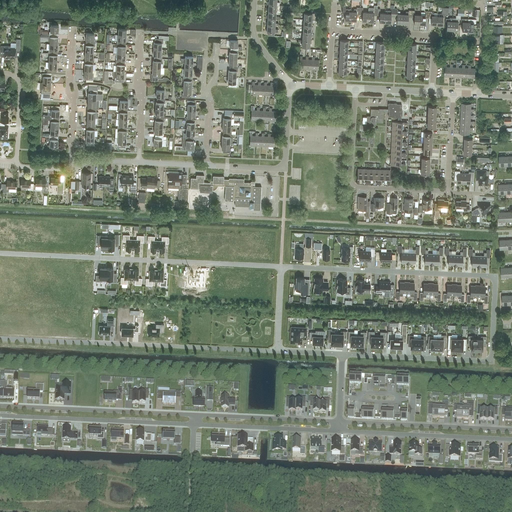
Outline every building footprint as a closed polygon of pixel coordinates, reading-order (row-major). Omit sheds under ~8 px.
[(350,21),(351,11),(351,9),(346,9),(346,7),(343,7),(342,14),(345,14),(345,20),(350,21)] [(437,16),(437,25),(438,25),(438,27),(442,27),(442,25),(443,17),(445,17),(445,15),(442,15),(442,14),(440,14),(438,14),(438,16),(437,16)] [(468,19),(468,22),(467,31),(468,31),(468,33),(472,33),(473,31),(473,23),(476,24),(476,19),(468,19)] [(49,35),(58,35),(59,26),(50,25),(50,32),(49,32),(49,35)] [(86,40),(91,40),(91,43),(95,43),(95,40),(94,40),(94,34),(86,33),(86,40)] [(49,44),(58,44),(58,35),(49,35),(49,38),(49,41),(50,41),(49,44)] [(120,44),(120,41),(126,41),(126,35),(118,35),(118,41),(117,41),(117,44),(120,44)] [(494,42),(494,43),(500,43),(500,44),(503,44),(504,38),(500,38),(500,36),(494,36),(494,42)] [(10,50),(10,57),(16,57),(16,51),(20,51),(21,39),(16,39),(16,43),(11,43),(10,46),(10,50)] [(155,39),(155,42),(154,42),(154,49),(161,49),(162,43),(163,43),(163,39),(155,39)] [(231,47),(235,47),(235,50),(239,50),(239,47),(238,47),(238,41),(230,40),(230,47),(231,47)] [(91,43),(91,46),(85,46),(85,52),(93,52),(93,46),(95,46),(95,43),(91,43)] [(51,50),(57,50),(58,44),(49,44),(49,50),(48,50),(48,53),(51,53),(51,52),(51,50)] [(120,44),(117,44),(116,47),(118,47),(117,53),(125,54),(125,47),(120,47),(120,44)] [(1,46),(1,50),(5,50),(4,59),(10,59),(10,57),(10,50),(10,46),(8,46),(5,46),(1,46)] [(161,55),(161,49),(154,49),(153,55),(154,55),(154,58),(162,58),(162,55),(161,55)] [(235,52),(230,52),(229,52),(229,59),(237,59),(237,53),(239,53),(239,50),(235,50),(235,52)] [(90,61),(94,61),(94,58),(93,58),(93,52),(85,52),(85,58),(90,58),(90,61)] [(51,56),(51,53),(48,53),(48,56),(49,56),(49,62),(57,63),(57,57),(51,56)] [(125,54),(117,53),(117,59),(116,59),(116,62),(119,63),(119,59),(125,60),(125,54)] [(162,61),(162,58),(154,58),(154,61),(153,61),(153,67),(160,67),(161,61),(162,61)] [(230,65),(234,65),(234,68),(238,68),(238,65),(237,65),(237,59),(229,59),(229,65),(230,65)] [(90,61),(90,64),(84,64),(84,70),(92,70),(92,64),(94,64),(94,61),(90,61)] [(57,63),(49,62),(48,68),(47,68),(47,72),(50,72),(51,68),(56,69),(57,63)] [(119,66),(119,63),(116,62),(115,65),(117,65),(116,72),(124,72),(125,66),(119,66)] [(160,67),(153,67),(152,73),(153,73),(153,77),(161,77),(161,74),(160,74),(160,67)] [(234,68),(234,71),(230,71),(229,71),(228,77),(236,77),(236,71),(238,71),(238,68),(234,68)] [(186,75),(191,75),(192,75),(192,69),(184,69),(184,75),(183,74),(183,78),(186,78),(186,75)] [(93,73),(92,73),(92,70),(84,70),(83,80),(93,80),(93,73)] [(124,72),(116,72),(113,71),(113,78),(115,78),(115,81),(124,82),(124,72)] [(51,78),(45,77),(46,74),(42,74),(42,77),(43,77),(43,83),(51,83),(51,78)] [(236,77),(228,77),(228,83),(229,83),(234,83),(233,87),(237,87),(237,83),(236,83),(236,77)] [(186,78),(183,78),(182,81),(184,81),(183,87),(191,87),(192,81),(191,81),(186,80),(186,78)] [(51,83),(43,83),(40,83),(40,89),(41,89),(41,93),(47,94),(50,94),(51,83)] [(191,87),(183,87),(183,93),(182,93),(182,97),(185,97),(185,93),(190,94),(191,94),(191,87)] [(97,94),(97,90),(89,90),(88,90),(88,100),(100,100),(100,94),(97,94)] [(157,97),(162,97),(161,100),(165,100),(165,97),(164,97),(164,90),(156,90),(156,97),(157,97)] [(87,105),(87,109),(96,109),(96,106),(99,106),(100,100),(88,100),(87,105)] [(161,100),(161,103),(157,102),(156,102),(155,109),(163,109),(164,103),(165,103),(165,100),(161,100)] [(122,107),(127,107),(128,101),(120,101),(119,107),(118,107),(118,110),(122,110),(122,107)] [(190,101),(187,101),(187,104),(188,104),(187,110),(195,111),(196,104),(195,104),(190,104),(190,101)] [(388,110),(388,112),(389,112),(389,117),(394,117),(394,118),(396,118),(396,117),(401,117),(401,112),(402,112),(402,110),(401,110),(402,105),(397,104),(395,104),(394,104),(389,104),(389,109),(388,110)] [(96,112),(96,109),(87,109),(87,112),(87,118),(95,118),(98,118),(98,112),(96,112)] [(161,115),(160,118),(164,118),(164,115),(165,115),(166,114),(166,113),(165,112),(163,112),(163,109),(155,109),(155,115),(156,115),(161,115)] [(383,122),(383,110),(371,109),(371,116),(368,116),(367,117),(364,117),(363,118),(363,122),(364,123),(367,124),(368,125),(374,125),(376,124),(376,122),(383,122)] [(5,122),(8,122),(8,113),(1,112),(1,110),(0,110),(0,115),(1,115),(0,120),(0,119),(0,125),(5,125),(5,122)] [(43,115),(43,119),(50,119),(53,119),(59,120),(59,116),(59,110),(51,110),(51,115),(43,115)] [(127,110),(122,110),(118,110),(118,113),(119,113),(119,119),(127,120),(127,113),(127,110)] [(195,111),(187,110),(187,116),(186,116),(186,119),(189,119),(189,117),(194,117),(195,117),(195,111)] [(232,115),(224,115),(224,118),(223,118),(223,124),(231,125),(231,119),(232,119),(232,115)] [(94,124),(95,118),(87,118),(86,124),(86,127),(95,127),(96,124),(94,124)] [(160,121),(156,121),(155,121),(154,127),(158,127),(162,127),(163,121),(164,121),(164,118),(160,118),(160,121)] [(53,119),(50,119),(50,122),(51,122),(50,128),(58,129),(59,123),(53,122),(53,119)] [(121,125),(126,126),(127,120),(119,119),(119,125),(117,125),(117,128),(121,128),(121,125)] [(194,122),(189,122),(189,119),(186,119),(186,122),(187,122),(187,128),(195,129),(195,122),(194,122)] [(231,127),(231,125),(223,124),(222,131),(223,131),(223,133),(231,134),(232,131),(232,127),(231,127)] [(95,130),(95,127),(86,127),(86,130),(86,136),(94,136),(94,130),(95,130)] [(162,127),(158,127),(154,127),(154,133),(155,133),(160,134),(160,136),(163,137),(163,133),(162,133),(162,127)] [(49,133),(49,137),(52,137),(52,134),(58,135),(58,129),(50,128),(50,134),(49,133)] [(126,132),(121,131),(121,128),(117,128),(117,131),(118,131),(118,138),(126,138),(126,132)] [(194,135),(195,129),(187,128),(186,133),(183,133),(183,137),(185,138),(193,138),(193,135),(194,135)] [(231,137),(231,134),(223,133),(223,136),(222,136),(222,142),(230,143),(232,143),(233,137),(231,137)] [(86,136),(86,142),(91,142),(91,146),(95,146),(95,143),(94,142),(94,136),(86,136)] [(160,136),(155,136),(155,139),(154,139),(153,145),(161,146),(163,146),(164,145),(165,144),(165,142),(164,140),(163,140),(163,137),(160,136)] [(52,140),(52,137),(49,137),(49,140),(50,140),(50,147),(57,147),(58,141),(52,140)] [(187,147),(194,147),(194,141),(193,141),(193,138),(185,138),(183,137),(182,146),(182,147),(186,147),(187,147)] [(126,138),(118,138),(118,144),(116,144),(116,147),(125,148),(126,138)] [(297,169),(296,176),(303,176),(302,183),(308,183),(308,189),(314,189),(314,196),(320,196),(320,202),(333,203),(334,197),(340,197),(341,184),(342,160),(343,159),(342,159),(342,146),(336,146),(337,139),(323,139),(323,145),(317,145),(316,151),(310,151),(310,157),(303,157),(303,163),(297,163),(297,169)] [(229,149),(230,143),(222,142),(222,149),(223,149),(222,152),(230,153),(231,149),(229,149)] [(487,171),(477,170),(476,180),(480,180),(480,181),(479,181),(479,185),(482,185),(488,185),(488,179),(489,180),(489,171),(487,171)] [(464,184),(464,174),(460,173),(460,171),(455,171),(455,173),(455,177),(458,177),(457,183),(464,184)] [(168,179),(169,179),(169,183),(169,184),(169,188),(179,189),(178,202),(178,204),(181,204),(188,204),(188,188),(189,184),(187,184),(187,174),(179,174),(179,173),(169,172),(169,179),(168,179)] [(464,174),(464,184),(470,184),(471,181),(474,181),(474,172),(469,172),(469,174),(464,174)] [(90,185),(91,173),(83,173),(82,185),(90,185)] [(127,184),(128,176),(121,175),(121,179),(118,179),(118,188),(124,188),(124,184),(127,184)] [(191,178),(190,188),(200,189),(200,192),(213,193),(213,190),(214,190),(218,187),(218,186),(226,186),(225,200),(233,201),(233,200),(235,200),(235,206),(250,206),(250,210),(260,210),(261,202),(261,186),(255,186),(255,182),(251,181),(251,182),(244,182),(244,179),(229,178),(229,180),(224,180),(224,176),(213,176),(213,181),(210,181),(210,183),(204,182),(204,175),(197,175),(196,178),(191,178)] [(105,176),(104,186),(107,186),(107,190),(109,190),(109,192),(114,193),(114,184),(110,184),(110,177),(105,176)] [(128,176),(127,184),(131,184),(130,188),(136,188),(136,183),(133,182),(134,176),(128,176)] [(64,188),(64,181),(61,181),(61,178),(51,177),(51,185),(58,185),(58,193),(63,193),(64,188)] [(142,178),(141,185),(142,185),(142,188),(154,189),(155,187),(160,187),(160,181),(157,181),(157,177),(147,177),(147,179),(142,178)] [(48,192),(49,183),(46,183),(46,179),(36,179),(36,186),(42,186),(42,192),(48,192)] [(33,190),(34,184),(31,183),(31,180),(21,180),(21,187),(28,188),(28,190),(33,190)] [(17,189),(17,182),(7,181),(7,184),(4,184),(4,185),(3,191),(3,192),(7,193),(7,192),(9,192),(9,189),(17,189)] [(366,210),(366,212),(366,218),(369,218),(369,201),(366,201),(366,198),(359,197),(358,210),(366,210)] [(371,204),(371,211),(375,211),(375,207),(383,207),(383,203),(384,203),(384,198),(374,198),(374,204),(371,204)] [(397,213),(397,198),(391,198),(391,203),(387,203),(387,213),(396,214),(397,213)] [(412,212),(413,199),(405,199),(404,212),(405,212),(405,215),(410,215),(410,212),(412,212)] [(430,206),(431,200),(423,199),(423,206),(419,206),(419,213),(425,213),(425,209),(430,210),(430,209),(431,209),(431,206),(430,206)] [(447,208),(448,201),(441,200),(442,199),(438,199),(437,208),(447,208)] [(469,211),(470,205),(467,205),(467,201),(457,201),(456,210),(460,210),(461,209),(464,209),(464,211),(469,211)] [(487,214),(491,208),(487,202),(481,202),(478,208),(475,209),(478,215),(480,213),(487,214)] [(8,230),(7,244),(16,245),(16,231),(8,230)] [(33,233),(32,246),(40,246),(41,238),(45,238),(45,231),(41,231),(40,234),(33,233)] [(304,234),(304,238),(306,238),(306,247),(311,247),(311,238),(313,238),(313,234),(304,234)] [(108,249),(108,236),(98,235),(98,241),(101,241),(101,249),(108,249)] [(126,250),(133,250),(133,239),(130,239),(130,235),(123,235),(123,241),(126,242),(126,250)] [(118,242),(119,236),(108,236),(108,249),(114,249),(114,242),(118,242)] [(137,240),(133,239),(133,250),(140,251),(140,242),(143,242),(143,236),(137,236),(137,240)] [(157,251),(158,241),(154,240),(155,236),(154,236),(148,236),(147,243),(150,243),(150,251),(157,251)] [(158,241),(157,251),(164,252),(165,243),(168,244),(168,237),(162,237),(162,241),(158,241)] [(172,237),(172,245),(178,245),(178,252),(186,253),(187,239),(179,239),(179,237),(172,237)] [(201,255),(202,243),(202,240),(192,240),(192,246),(195,246),(195,253),(197,253),(197,254),(201,255)] [(230,254),(230,245),(217,244),(216,254),(221,254),(221,253),(230,254)] [(353,253),(353,247),(350,246),(350,249),(342,248),(341,260),(349,260),(350,253),(353,253)] [(401,263),(408,263),(409,253),(404,253),(404,249),(402,249),(402,246),(398,246),(398,254),(401,254),(401,263)] [(409,253),(408,263),(415,264),(416,255),(419,255),(419,247),(416,247),(416,250),(413,250),(413,253),(409,253)] [(425,264),(432,264),(432,254),(428,254),(428,250),(425,250),(426,247),(422,247),(422,255),(425,255),(425,264)] [(304,249),(295,248),(295,258),(303,258),(304,249)] [(365,261),(370,261),(371,256),(374,256),(375,248),(371,248),(371,251),(365,251),(365,261)] [(437,254),(432,254),(432,264),(439,265),(439,256),(443,256),(443,248),(439,248),(439,251),(437,251),(437,254)] [(446,248),(445,256),(449,256),(448,265),(455,266),(456,255),(451,255),(452,251),(449,251),(449,248),(446,248)] [(456,255),(455,266),(462,266),(463,257),(466,257),(467,249),(463,249),(463,252),(460,252),(460,255),(456,255)] [(472,266),(479,267),(479,256),(475,256),(475,252),(473,252),(473,249),(469,249),(469,257),(472,257),(472,266)] [(479,256),(479,267),(486,267),(486,258),(490,258),(490,250),(487,250),(486,253),(484,253),(484,256),(479,256)] [(17,280),(17,269),(17,270),(14,270),(14,264),(5,264),(5,276),(10,276),(10,279),(17,280)] [(42,278),(42,271),(35,270),(35,265),(26,265),(25,278),(34,279),(34,278),(42,278)] [(63,277),(64,267),(59,267),(59,266),(55,266),(55,267),(50,266),(50,276),(63,277)] [(89,276),(89,272),(89,268),(80,267),(79,280),(88,281),(88,276),(89,276)] [(106,282),(107,268),(100,268),(100,275),(96,275),(96,281),(106,282)] [(113,276),(113,269),(107,268),(106,282),(116,282),(117,276),(113,276)] [(128,280),(131,280),(132,270),(125,270),(124,278),(121,278),(121,284),(127,285),(128,280)] [(139,270),(132,270),(131,280),(135,281),(135,285),(141,285),(141,279),(138,279),(139,270)] [(153,281),(156,282),(157,271),(150,271),(149,279),(146,279),(146,285),(153,286),(153,281)] [(157,271),(156,282),(160,282),(160,286),(166,286),(167,280),(164,280),(164,271),(157,271)] [(204,287),(205,273),(196,273),(196,278),(189,277),(189,285),(196,286),(196,287),(204,287)] [(210,280),(209,287),(213,287),(213,285),(219,285),(220,274),(213,273),(213,280),(210,280)] [(220,274),(219,285),(225,285),(225,288),(229,288),(229,281),(226,281),(226,274),(220,274)] [(241,285),(242,275),(235,275),(235,281),(232,281),(232,288),(235,288),(235,285),(241,285)] [(247,282),(248,275),(242,275),(241,285),(247,285),(247,288),(250,288),(251,282),(247,282)] [(254,280),(254,290),(261,291),(262,286),(269,286),(269,283),(271,283),(271,279),(270,279),(270,276),(259,276),(259,281),(254,280)] [(304,278),(297,277),(296,285),(295,285),(295,289),(301,290),(301,293),(308,294),(308,284),(304,283),(304,278)] [(323,279),(315,278),(315,291),(322,291),(322,290),(328,290),(328,282),(323,282),(323,279)] [(343,280),(342,279),(339,279),(338,279),(337,291),(346,292),(346,294),(350,294),(350,287),(347,287),(347,280),(343,280)] [(356,286),(356,290),(357,290),(364,291),(364,293),(370,294),(370,290),(370,284),(366,284),(364,284),(364,281),(357,280),(357,286),(356,286)] [(376,293),(376,294),(382,294),(384,294),(384,291),(385,281),(379,281),(379,287),(376,287),(376,293)] [(384,294),(384,296),(390,296),(390,290),(394,290),(394,285),(390,285),(390,282),(385,281),(384,291),(384,294)] [(407,294),(407,283),(400,283),(400,292),(397,292),(396,299),(400,300),(400,296),(403,296),(403,293),(407,294)] [(407,283),(407,294),(411,294),(411,297),(413,297),(413,300),(417,300),(417,293),(414,293),(414,283),(407,283)] [(430,295),(431,284),(424,284),(423,293),(420,293),(420,301),(423,301),(423,297),(426,298),(426,294),(430,295)] [(431,284),(430,295),(434,295),(434,298),(437,298),(437,301),(440,301),(441,294),(437,294),(438,284),(431,284)] [(454,296),(454,285),(447,285),(447,294),(444,294),(443,302),(447,302),(447,298),(450,299),(450,296),(454,296)] [(454,285),(454,296),(458,296),(458,299),(461,299),(460,302),(464,303),(464,295),(461,295),(462,285),(454,285)] [(477,297),(478,286),(471,286),(470,295),(467,295),(467,303),(470,303),(471,299),(473,300),(474,297),(477,297)] [(478,286),(477,297),(481,297),(481,300),(484,300),(484,303),(487,304),(488,296),(485,296),(485,286),(478,286)] [(13,319),(0,318),(0,328),(13,330),(13,319)] [(41,325),(41,319),(34,318),(34,321),(23,321),(23,330),(37,331),(37,325),(41,325)] [(113,331),(114,319),(107,319),(107,326),(99,325),(99,333),(110,334),(110,331),(113,331)] [(59,332),(59,326),(63,327),(63,321),(59,320),(59,323),(47,323),(47,331),(59,332)] [(84,333),(84,325),(72,324),(72,332),(76,333),(80,333),(84,333)] [(133,335),(133,331),(138,331),(139,325),(135,325),(135,328),(122,328),(122,335),(133,335)] [(149,328),(148,336),(159,336),(159,333),(163,333),(164,325),(160,325),(160,326),(156,326),(156,328),(149,328)] [(306,328),(292,328),(291,336),(290,336),(290,339),(291,339),(291,343),(301,343),(301,338),(306,339),(306,328)] [(329,329),(328,337),(331,337),(331,344),(337,345),(337,334),(334,334),(334,331),(332,331),(332,329),(329,329)] [(310,332),(309,338),(313,339),(313,344),(323,344),(323,337),(325,337),(325,332),(317,331),(317,332),(316,332),(310,332)] [(337,334),(337,345),(343,345),(343,338),(346,338),(346,331),(341,331),(340,334),(337,334)] [(357,337),(357,336),(357,334),(354,334),(354,332),(348,331),(348,337),(351,338),(351,345),(352,345),(353,346),(355,346),(356,346),(357,346),(357,337)] [(371,346),(377,347),(377,334),(374,334),(375,332),(368,331),(368,338),(371,339),(371,346)] [(366,338),(366,332),(361,332),(360,336),(357,336),(357,337),(357,346),(358,346),(359,347),(361,347),(362,346),(363,346),(363,338),(366,338)] [(386,339),(386,332),(380,332),(380,335),(377,334),(377,347),(383,347),(383,339),(386,339)] [(417,349),(417,339),(413,338),(414,336),(408,335),(408,341),(411,342),(411,348),(417,349)] [(441,338),(437,338),(437,339),(437,350),(443,350),(443,342),(446,343),(446,336),(441,335),(441,338)] [(457,350),(457,339),(452,338),(452,335),(448,335),(448,345),(451,345),(451,350),(457,350)] [(417,339),(417,349),(423,349),(423,342),(426,342),(426,336),(421,336),(421,339),(417,339)] [(433,339),(433,337),(428,336),(428,343),(431,344),(430,350),(437,350),(437,339),(433,339)] [(468,336),(468,343),(471,343),(471,350),(471,351),(477,351),(477,339),(474,339),(474,336),(468,336)] [(477,339),(477,351),(482,352),(482,351),(483,351),(483,343),(486,344),(486,337),(481,336),(481,339),(477,339)] [(395,337),(395,339),(391,339),(390,347),(402,348),(403,337),(395,337)] [(466,346),(466,339),(457,339),(457,350),(463,351),(463,346),(466,346)] [(7,382),(4,381),(3,397),(14,398),(14,389),(7,389),(7,382)] [(56,388),(56,400),(64,400),(64,394),(70,394),(71,384),(62,383),(62,388),(56,388)] [(43,392),(43,384),(36,384),(36,391),(27,391),(27,398),(39,399),(39,392),(43,392)] [(113,391),(113,394),(104,394),(104,402),(116,402),(116,395),(121,395),(122,388),(118,388),(118,391),(113,391)] [(139,403),(139,402),(145,403),(145,396),(148,396),(149,390),(143,389),(143,393),(139,392),(139,391),(139,403)] [(132,403),(139,403),(139,391),(133,391),(133,390),(129,390),(129,396),(133,396),(132,403)] [(158,391),(158,397),(163,397),(162,405),(169,405),(169,394),(169,392),(158,391)] [(169,394),(169,405),(175,405),(175,398),(180,398),(180,392),(175,392),(175,394),(169,394)] [(202,392),(196,392),(195,399),(193,399),(193,406),(204,407),(204,399),(201,399),(202,392)] [(229,396),(224,396),(222,396),(221,400),(220,399),(220,402),(221,403),(221,407),(228,408),(228,404),(230,404),(230,405),(235,405),(235,399),(229,399),(229,396)] [(287,397),(287,403),(290,403),(290,411),(296,411),(296,410),(296,401),(296,400),(296,398),(287,397)] [(296,401),(296,410),(302,410),(303,403),(306,403),(306,397),(300,397),(300,400),(296,400),(296,401)] [(320,401),(321,400),(316,400),(316,397),(311,397),(311,398),(311,402),(314,402),(314,411),(315,412),(317,412),(318,411),(320,411),(320,401)] [(324,401),(320,401),(320,411),(320,412),(322,412),(323,413),(325,413),(326,412),(326,405),(330,405),(330,399),(325,399),(324,401)] [(464,408),(463,419),(469,419),(469,412),(474,412),(474,402),(467,402),(467,408),(464,408)] [(436,404),(429,403),(429,410),(433,410),(433,417),(439,418),(439,407),(436,407),(436,404)] [(439,407),(439,418),(445,418),(445,411),(448,411),(449,403),(443,403),(443,407),(439,407)] [(457,418),(463,419),(464,408),(460,408),(460,405),(455,405),(454,411),(457,411),(457,418)] [(487,420),(488,409),(484,409),(484,406),(478,406),(478,413),(481,414),(481,419),(487,420)] [(488,409),(487,420),(494,420),(495,414),(498,414),(498,407),(492,407),(492,410),(488,409)] [(506,421),(511,421),(511,416),(511,407),(503,407),(503,415),(506,415),(506,421)] [(12,425),(12,435),(17,435),(17,433),(26,433),(26,436),(29,436),(30,430),(26,429),(26,430),(23,430),(23,425),(12,425)] [(38,426),(37,432),(41,433),(41,434),(47,435),(47,436),(51,436),(54,436),(55,430),(52,429),(48,429),(48,426),(38,426)] [(77,439),(77,434),(77,432),(71,431),(71,427),(63,427),(62,439),(70,439),(77,439)] [(104,433),(101,433),(101,429),(97,429),(94,429),(89,428),(89,435),(97,436),(97,439),(103,439),(104,433)] [(124,430),(112,429),(111,441),(116,441),(117,438),(123,438),(124,430)] [(151,442),(151,434),(144,434),(144,431),(136,431),(136,441),(144,442),(144,441),(151,442)] [(180,444),(180,438),(175,437),(175,432),(174,432),(170,432),(168,432),(167,432),(163,432),(163,431),(162,431),(162,439),(162,440),(162,439),(174,440),(174,444),(180,444)] [(212,434),(211,442),(221,442),(221,446),(229,447),(229,439),(224,439),(224,435),(212,434)] [(247,445),(247,436),(238,435),(238,447),(246,448),(245,451),(253,452),(253,445),(247,445)] [(283,437),(275,437),(275,441),(273,441),(273,450),(278,450),(278,449),(286,449),(286,443),(283,442),(283,441),(282,441),(283,437)] [(325,447),(322,447),(322,439),(311,439),(311,447),(319,447),(318,453),(325,454),(325,447)] [(333,440),(332,440),(332,452),(340,452),(340,454),(345,455),(345,448),(341,447),(341,440),(337,440),(336,439),(334,439),(333,440)] [(351,451),(351,455),(356,455),(363,455),(363,448),(359,448),(360,441),(352,441),(351,451)] [(374,443),(370,442),(370,451),(374,451),(374,452),(375,452),(376,452),(377,452),(378,452),(378,451),(382,451),(382,443),(378,443),(378,442),(374,442),(374,443)] [(401,455),(402,443),(394,442),(394,447),(390,447),(390,454),(393,454),(393,455),(401,455)] [(412,443),(411,443),(410,447),(409,447),(409,452),(416,452),(416,455),(421,455),(422,449),(419,448),(419,444),(414,444),(414,443),(412,443)] [(437,445),(433,444),(433,445),(429,445),(429,453),(440,454),(440,446),(437,445)] [(460,446),(460,445),(453,445),(452,445),(452,449),(450,449),(450,450),(446,450),(446,458),(450,458),(450,457),(460,457),(461,446),(460,446)] [(479,452),(479,447),(475,446),(469,446),(468,447),(467,447),(467,451),(468,451),(468,454),(476,454),(476,459),(482,459),(483,452),(479,452)] [(495,459),(495,463),(502,463),(503,455),(498,455),(499,447),(490,447),(489,459),(495,459)]
